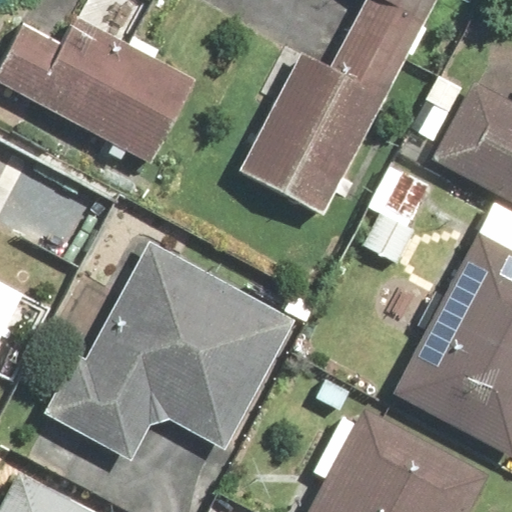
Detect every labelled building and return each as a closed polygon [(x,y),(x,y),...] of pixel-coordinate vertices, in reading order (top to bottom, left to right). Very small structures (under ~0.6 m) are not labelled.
[(443,0),(374,0),(338,68),(306,52),(244,170),(329,215),(443,0)] [(64,41),(31,23),(1,81),(156,162),(196,85),(74,22),(64,41)] [(511,89),(489,77),(441,163),(500,196),(506,199),(511,202),(511,89)] [(511,202),(506,199),(485,235),(395,396),(511,461),(511,202)] [(302,325),(156,243),(90,362),(82,357),(49,415),(139,466),(167,416),(231,452),(302,325)] [(473,511),(492,478),(370,411),(362,426),(349,419),(319,473),(332,480),(314,511),(473,511)] [(97,511),(26,474),(5,511),(97,511)]
